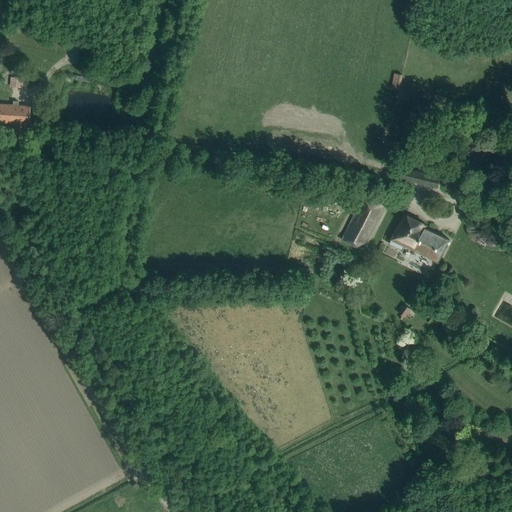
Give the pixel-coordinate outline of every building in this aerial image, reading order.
[(393,89),(402,90),(404,76),(395,75),(393,89)] [(22,87),(23,78),(10,77),(10,80),(8,80),(7,86),(22,87)] [(0,104),(0,122),(28,124),(29,106),(17,105),(14,105),(14,103),(12,103),(12,105),(0,104)] [(405,169),(402,181),(410,182),(438,188),(441,176),(415,170),(405,169)] [(364,195),(343,241),(358,248),(362,240),(368,243),(385,205),(364,195)] [(402,250),(404,246),(406,243),(439,259),(449,239),(425,228),(426,225),(405,214),(389,243),(402,250)] [(405,317),(411,309),(404,304),(398,313),(400,315),(398,317),(402,320),(404,317),(405,317)]
